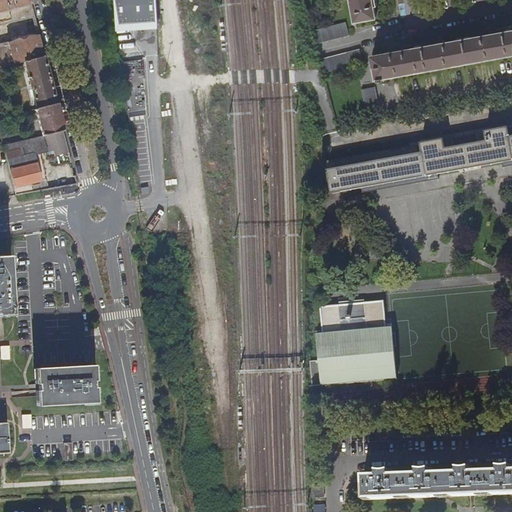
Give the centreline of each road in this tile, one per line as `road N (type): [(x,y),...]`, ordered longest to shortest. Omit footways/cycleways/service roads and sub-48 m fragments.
road 1 (track): [(221,419),(167,0)]
road 2 (unclassified): [(100,226),(154,511)]
road 3 (residential): [(511,453),(355,460),(336,472),(333,511)]
road 4 (unclassified): [(69,0),(114,163),(104,193)]
road 5 (residential): [(92,192),(39,0)]
road 6 (residential): [(343,140),(511,109)]
road 7 (residential): [(405,0),(410,25),(511,9)]
